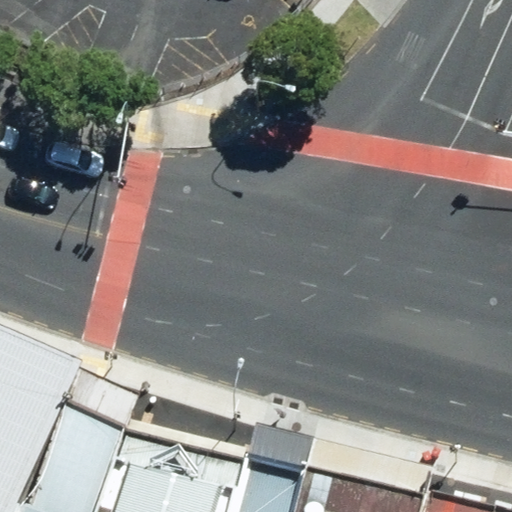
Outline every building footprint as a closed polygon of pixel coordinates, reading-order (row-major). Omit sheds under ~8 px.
[(8,384),(0,401),(0,511),(22,511),(68,412),(8,384)] [(101,511),(127,438),(68,412),(22,511),(101,511)] [(127,438),(101,511),(236,511),(247,468),(127,438)] [(299,511),(306,483),(247,468),(236,511),(299,511)] [(306,483),(299,511),(363,511),(367,497),(306,483)] [(425,511),(426,511),(367,497),(363,511),(425,511)]
